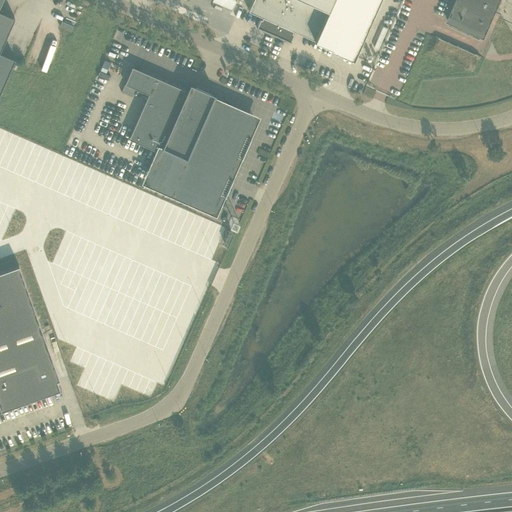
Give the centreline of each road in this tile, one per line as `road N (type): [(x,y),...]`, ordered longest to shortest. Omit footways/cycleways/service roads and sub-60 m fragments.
road 1 (unclassified): [(0,470),(170,403),(186,383),(315,92)]
road 2 (motorway): [(511,212),(407,286),(270,436),(166,511)]
road 3 (unclassified): [(315,92),(105,0)]
road 4 (unclassified): [(315,92),(417,127),(511,116)]
road 5 (motorway): [(511,413),(489,377),(482,345),(490,293),(511,259)]
